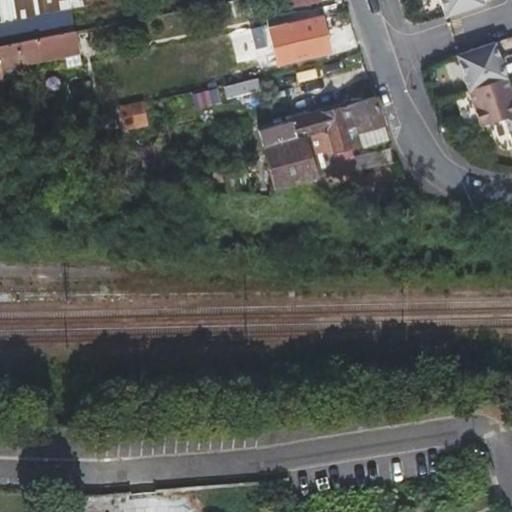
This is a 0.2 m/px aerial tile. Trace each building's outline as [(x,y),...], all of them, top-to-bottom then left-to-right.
[(436,0),(441,15),(481,3),(479,0),(436,0)] [(0,112),(0,76),(7,76),(22,73),(19,61),(65,51),(77,49),(68,4),(0,16),(0,121),(2,122),(0,112)] [(273,59),(326,48),(320,13),(267,25),(269,36),(273,59)] [(248,29),(250,35),(251,40),(269,36),(267,25),(248,29)] [(499,113),(511,148),(511,100),(492,41),(453,53),(476,120),(499,113)] [(79,60),(77,49),(65,51),(67,62),(79,60)] [(257,80),(224,86),(227,99),(260,92),(257,80)] [(336,106),(343,133),(350,131),(355,147),(381,138),(369,96),(336,106)] [(140,117),(139,110),(137,103),(119,107),(122,121),(140,117)] [(338,134),(343,133),(336,106),(331,107),(338,134)] [(343,151),(338,134),(331,107),(311,113),(317,134),(324,156),(343,151)] [(45,109),(49,139),(70,144),(67,112),(45,109)] [(293,141),(317,134),(311,113),(246,133),(260,185),(303,173),(293,141)] [(350,154),(351,188),(386,187),(385,153),(350,154)]
